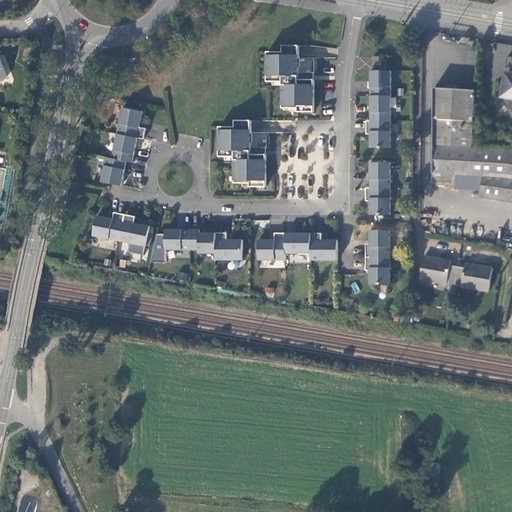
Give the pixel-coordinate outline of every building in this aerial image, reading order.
[(269,52),(268,82),(284,82),(283,109),(299,109),(299,112),(308,113),(308,109),(315,109),(315,80),(304,80),(304,76),(300,76),(300,73),(300,46),(284,46),(284,52),(269,52)] [(511,68),(511,73),(509,73),(507,83),(504,83),(502,97),(503,97),(502,98),(507,108),(508,108),(508,109),(511,109),(511,57),(508,57),(506,67),(511,68)] [(372,72),(371,97),(392,97),(392,72),(372,72)] [(437,88),(435,145),(474,146),(476,89),(437,88)] [(371,122),(391,122),(392,97),(371,97),(371,122)] [(138,137),(144,139),(147,128),(140,126),(143,111),(123,107),(118,133),(138,137)] [(220,127),(220,156),(235,157),(235,183),(251,183),(250,187),(259,187),(259,184),(267,184),(267,155),(256,155),(256,151),(251,151),(251,147),(252,120),(236,120),(236,127),(220,127)] [(391,149),(391,122),(371,122),(367,122),(367,135),(371,135),(371,149),(391,149)] [(138,137),(118,133),(113,158),(127,160),(133,162),(138,137)] [(481,198),(511,203),(511,150),(489,147),(474,146),(435,145),(433,183),(456,185),(456,175),(484,177),(481,198)] [(113,158),(107,156),(102,181),(122,185),(127,160),(113,158)] [(370,164),(370,189),(391,189),(391,164),(370,164)] [(370,189),(366,189),(366,202),(370,202),(370,216),(390,216),(391,189),(370,189)] [(97,215),(93,235),(119,240),(125,214),(114,211),(113,218),(97,215)] [(150,226),(134,222),(136,216),(125,214),(119,240),(146,246),(150,226)] [(166,229),(165,249),(190,250),(191,229),(166,229)] [(199,253),(215,253),(215,233),(200,233),(200,229),(191,229),(190,250),(199,250),(199,253)] [(366,245),(365,258),(390,259),(390,232),(369,231),(369,245),(366,245)] [(226,239),(226,233),(215,233),(215,253),(215,260),(242,260),(242,240),(226,239)] [(258,240),(258,260),(285,261),(285,254),(285,234),(274,233),(274,240),(258,240)] [(285,254),(310,254),(310,234),(285,234),(285,254)] [(321,234),(310,234),(310,254),(310,261),(337,261),(337,241),(321,241),(321,234)] [(421,280),(489,291),(494,269),(466,264),(466,268),(451,265),(452,261),(425,257),(421,280)] [(390,259),(365,258),(365,272),(369,272),(369,285),(389,286),(390,259)] [(265,294),(273,295),(274,288),(265,287),(265,294)]
